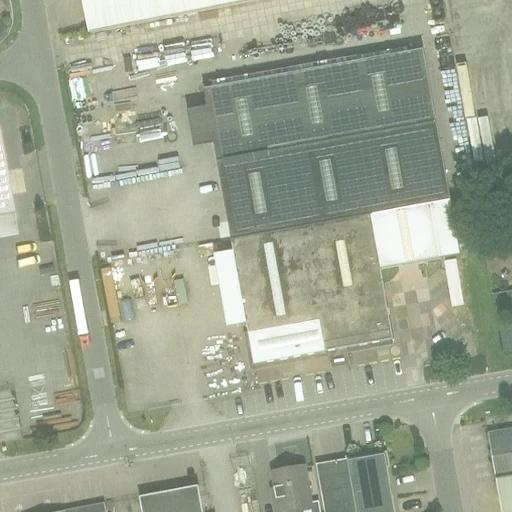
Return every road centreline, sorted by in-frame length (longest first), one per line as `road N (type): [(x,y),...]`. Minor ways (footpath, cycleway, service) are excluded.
road 1 (unclassified): [(112,454),(41,60)]
road 2 (unclassified): [(430,398),(112,454)]
